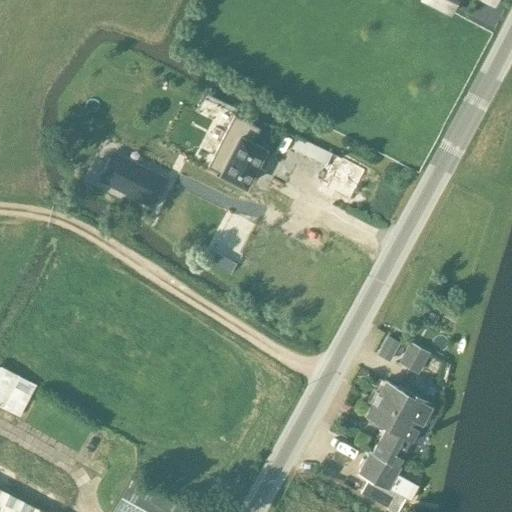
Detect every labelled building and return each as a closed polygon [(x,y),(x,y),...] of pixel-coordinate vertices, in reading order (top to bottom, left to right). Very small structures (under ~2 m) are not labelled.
[(425,0),(436,6),(452,15),(460,0),(486,0),(495,5),(497,0),(425,0)] [(233,112),(207,167),(223,174),(221,178),(237,186),(239,182),(243,184),(263,142),(254,137),(259,125),(233,112)] [(361,169),(344,160),(332,154),(296,136),(291,148),(326,165),(325,167),(337,173),(331,185),(322,181),(317,191),(332,198),(335,192),(346,198),(361,169)] [(165,178),(112,151),(99,176),(152,203),(165,178)] [(266,196),(293,210),(304,188),(277,175),(266,196)] [(229,276),(235,265),(225,260),(219,270),(229,276)] [(387,335),(376,354),(389,361),(399,342),(388,336),(387,335)] [(410,341),(398,362),(411,369),(423,349),(410,341)] [(0,362),(0,404),(22,415),(39,381),(0,362)] [(374,399),(418,424),(428,429),(436,414),(427,409),(431,402),(404,388),(403,391),(384,380),(374,399)] [(396,465),(418,424),(374,399),(365,415),(384,426),(370,451),(396,465)] [(357,472),(368,478),(387,488),(404,497),(406,498),(414,482),(395,472),(398,467),(395,466),(396,465),(370,451),(369,450),(365,457),(363,458),(358,466),(359,469),(357,472)] [(191,511),(132,478),(111,511),(191,511)] [(391,511),(396,511),(404,497),(387,488),(368,478),(360,492),(387,506),(385,509),(391,511)] [(0,511),(38,511),(40,509),(0,489),(0,511)]
